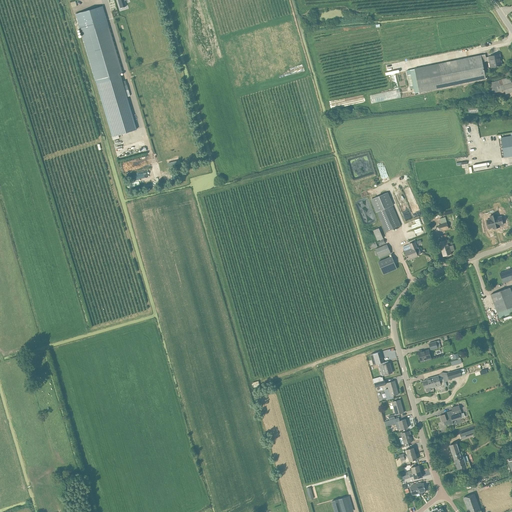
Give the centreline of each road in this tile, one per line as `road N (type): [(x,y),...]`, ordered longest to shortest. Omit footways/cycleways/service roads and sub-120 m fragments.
road 1 (tertiary): [(440,494),(393,329),(395,308),(406,290),(442,268),(511,242)]
road 2 (unknown): [(103,0),(152,178)]
